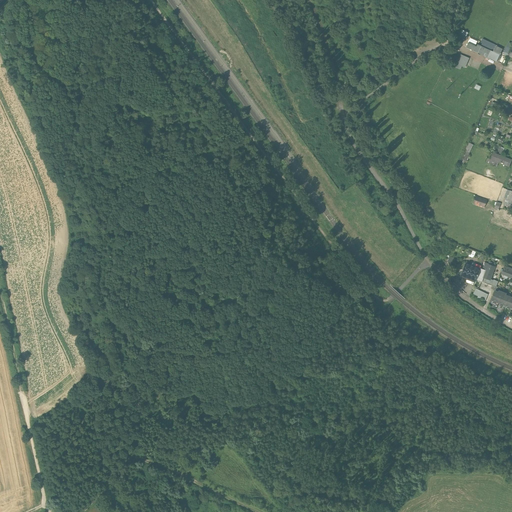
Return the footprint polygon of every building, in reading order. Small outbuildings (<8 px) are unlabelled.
[(476,47),(468,43),(466,47),(478,53),(481,46),(477,44),(476,47)] [(494,48),(483,43),(481,46),(478,53),(497,61),(502,49),(495,46),(494,48)] [(469,58),(460,55),(455,67),(460,70),(462,66),(465,68),(469,58)] [(511,159),(492,152),(490,159),(498,162),(508,166),(511,159)] [(497,166),(498,162),(490,159),(487,158),(486,162),(497,166)] [(472,204),(484,208),(487,200),(476,196),(472,204)] [(511,210),(511,201),(507,199),(505,199),(503,208),(511,210)] [(494,267),(487,265),(487,264),(485,263),(484,265),(485,265),(484,268),(486,269),(485,271),(480,269),(476,280),(481,282),(483,277),(490,279),(494,267)] [(478,268),(466,264),(461,276),(476,281),(476,280),(480,269),(478,268)] [(511,269),(505,267),(504,269),(503,269),(501,274),(511,277),(511,269)] [(490,279),(483,277),(481,282),(492,286),(493,281),(490,279)] [(473,295),(485,299),(487,293),(475,289),(473,295)] [(511,297),(495,291),(491,300),(511,308),(511,297)]
